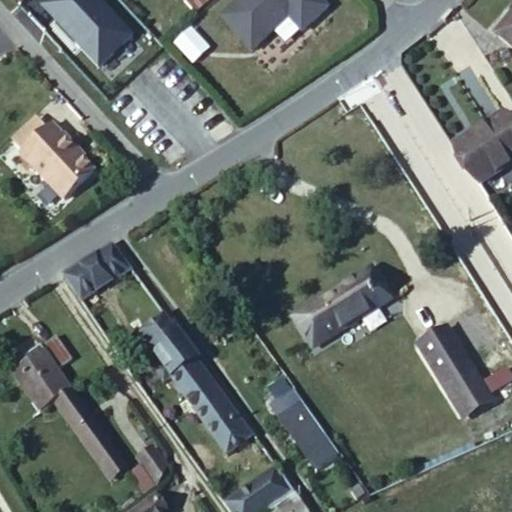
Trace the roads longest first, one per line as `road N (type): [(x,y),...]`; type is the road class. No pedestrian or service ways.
road 1 (residential): [(151,192),(335,84),(373,52)]
road 2 (residential): [(373,52),(511,264)]
road 3 (residential): [(151,192),(0,20)]
road 4 (residential): [(0,291),(151,192)]
